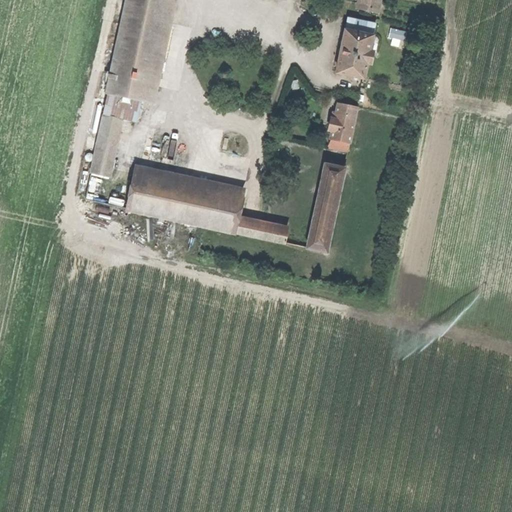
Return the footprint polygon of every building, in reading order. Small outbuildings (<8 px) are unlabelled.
[(127,0),(108,93),(146,102),(168,0),(127,0)] [(380,0),(360,0),(359,8),(378,12),(380,0)] [(364,79),(375,25),(349,19),(340,60),(337,59),(336,63),(339,63),(337,73),(364,79)] [(108,93),(103,116),(121,120),(141,125),(146,102),(108,93)] [(350,144),(358,107),(338,103),(335,113),(333,112),(332,119),(331,119),(329,129),(332,130),(330,139),(350,144)] [(151,148),(188,156),(195,123),(158,115),(151,148)] [(109,176),(121,120),(103,116),(90,172),(109,176)] [(328,247),(345,169),(325,164),(308,243),(328,247)] [(216,223),(267,234),(271,219),(241,213),(246,191),(133,167),(125,203),(192,217),(193,216),(217,221),(216,223)]
